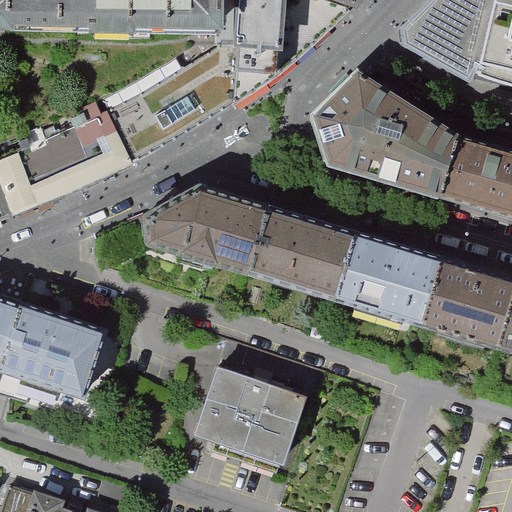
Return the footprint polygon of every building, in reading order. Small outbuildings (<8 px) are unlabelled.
[(0,0),(0,23),(242,26),(242,0),(0,0)] [(241,70),(245,96),(289,64),(353,7),(332,0),(242,0),(242,26),(241,70)] [(511,0),(424,0),(402,19),(404,42),(474,83),(481,71),(511,81),(511,0)] [(242,26),(109,100),(148,158),(245,96),(241,70),(242,26)] [(376,172),(438,194),(456,132),(356,66),(333,86),(311,106),(326,155),(376,172)] [(26,208),(148,158),(109,100),(1,152),(26,208)] [(511,214),(511,148),(456,132),(438,194),(511,214)] [(0,218),(26,208),(1,152),(0,152),(0,218)] [(251,271),(269,203),(222,190),(203,184),(145,212),(148,240),(251,271)] [(269,203),(251,271),(338,297),(359,229),(269,203)] [(148,240),(145,212),(95,231),(95,264),(511,399),(511,349),(502,346),(424,323),(338,297),(251,271),(148,240)] [(359,229),(338,297),(424,323),(444,254),(359,229)] [(511,273),(444,254),(424,323),(502,346),(511,310),(511,273)] [(0,366),(84,394),(105,327),(5,296),(0,294),(0,366)] [(511,310),(502,346),(511,349),(511,310)] [(232,340),(227,355),(265,368),(262,375),(294,386),(302,364),(232,340)] [(305,398),(218,369),(196,435),(283,463),(305,398)] [(116,511),(33,483),(23,511),(116,511)]
